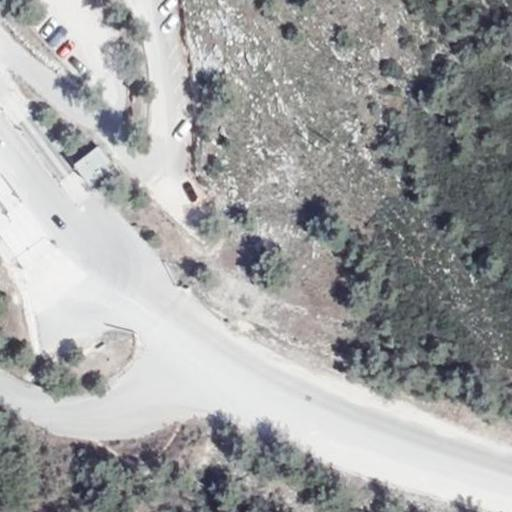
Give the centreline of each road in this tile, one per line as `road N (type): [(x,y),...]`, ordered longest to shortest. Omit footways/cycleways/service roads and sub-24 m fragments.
road 1 (tertiary): [(241,384),(78,218),(0,115)]
road 2 (tertiary): [(511,478),(402,451),(241,384)]
road 3 (unclassified): [(0,383),(94,415),(181,408),(241,384)]
